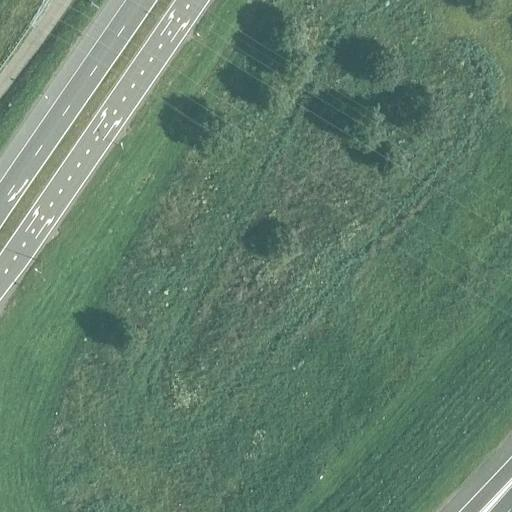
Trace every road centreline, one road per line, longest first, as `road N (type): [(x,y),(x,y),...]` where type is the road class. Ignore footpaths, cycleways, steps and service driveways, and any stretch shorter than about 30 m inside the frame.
road 1 (motorway): [(0,266),(182,0)]
road 2 (motorway): [(142,0),(0,207)]
